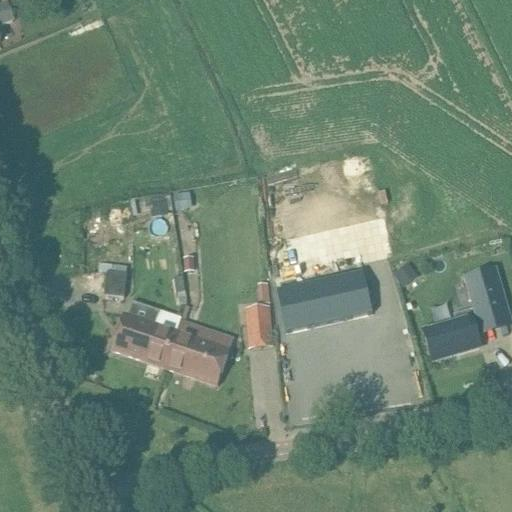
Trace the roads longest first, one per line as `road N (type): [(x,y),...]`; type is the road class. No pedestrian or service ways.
road 1 (unclassified): [(100,501),(215,461),(403,437),(511,405)]
road 2 (tertiary): [(100,501),(0,274)]
